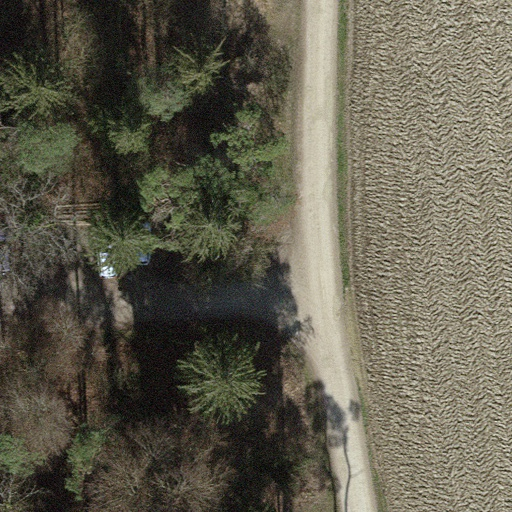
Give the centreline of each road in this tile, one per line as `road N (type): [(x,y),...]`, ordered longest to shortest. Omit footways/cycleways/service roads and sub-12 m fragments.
road 1 (track): [(309,0),(332,304),(361,511)]
road 2 (track): [(0,332),(332,304)]
